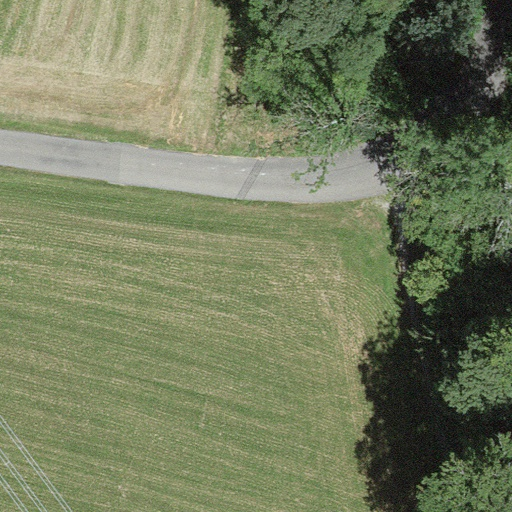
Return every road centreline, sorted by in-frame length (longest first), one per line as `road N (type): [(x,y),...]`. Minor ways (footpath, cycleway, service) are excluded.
road 1 (unclassified): [(511,0),(463,114),(354,177),(0,144)]
road 2 (track): [(380,162),(477,511)]
